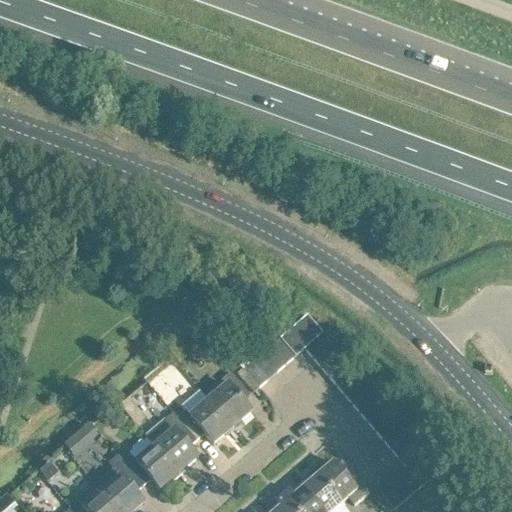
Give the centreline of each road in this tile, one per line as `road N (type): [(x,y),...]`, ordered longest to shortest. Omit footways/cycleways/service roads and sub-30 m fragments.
road 1 (unclassified): [(511,438),(431,347),(322,260),(243,215),(0,126)]
road 2 (motorway): [(0,4),(511,186)]
road 3 (motorway): [(511,102),(232,0)]
road 4 (residential): [(191,511),(321,398)]
